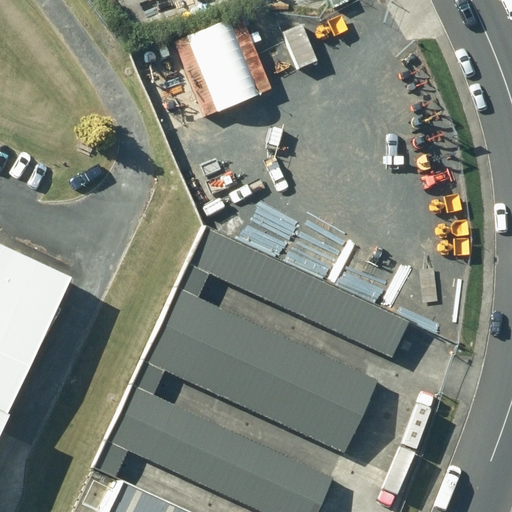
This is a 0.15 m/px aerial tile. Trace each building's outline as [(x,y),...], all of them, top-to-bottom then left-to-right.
[(317,62),(298,16),(253,35),(261,53),(287,42),(298,69),(317,62)] [(262,94),(231,20),(191,37),(221,111),(262,94)] [(204,220),(188,256),(392,350),(408,315),(204,220)] [(0,440),(7,425),(5,424),(69,285),(0,252),(0,440)] [(186,259),(177,279),(195,287),(204,267),(186,259)] [(143,355),(161,363),(342,447),(375,377),(175,283),(143,355)] [(142,356),(132,378),(150,388),(160,365),(143,357),(142,356)] [(130,382),(105,436),(269,511),(313,511),(331,475),(149,391),(148,390),(130,382)] [(105,437),(94,461),(112,469),(124,446),(105,437)] [(87,475),(77,499),(96,508),(107,484),(87,475)] [(197,511),(116,475),(98,511),(197,511)]
